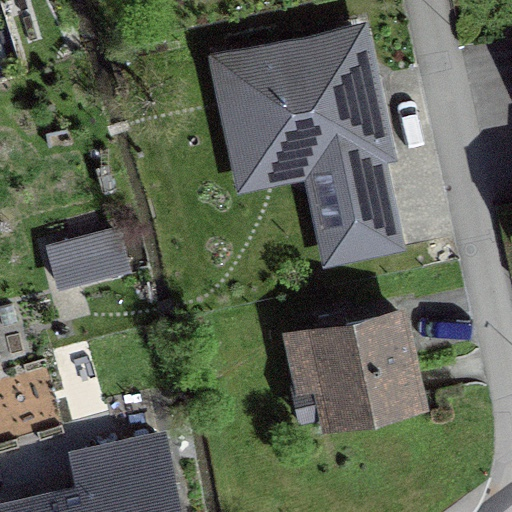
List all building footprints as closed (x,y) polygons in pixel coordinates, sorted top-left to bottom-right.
[(385,152),(362,39),(215,68),(238,181),(306,167),(370,155),(385,152)] [(306,167),(324,257),(388,245),(370,155),(306,167)] [(115,235),(48,253),(56,282),(122,264),(115,235)] [(326,420),(415,402),(396,314),(290,337),(300,384),(318,380),(326,420)] [(172,511),(152,413),(100,425),(106,447),(77,454),(84,488),(6,506),(7,511),(172,511)]
